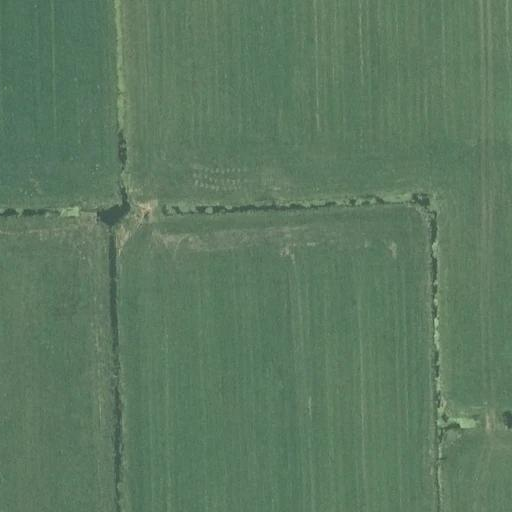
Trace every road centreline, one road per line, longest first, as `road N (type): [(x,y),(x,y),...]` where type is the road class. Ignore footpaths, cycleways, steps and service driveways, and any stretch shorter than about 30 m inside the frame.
road 1 (track): [(499,511),(496,0)]
road 2 (track): [(142,0),(153,239)]
